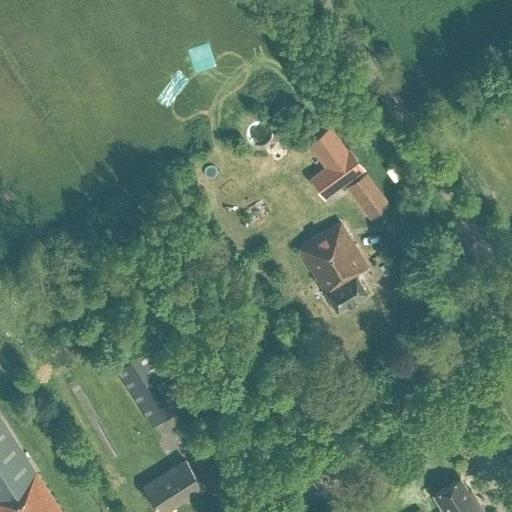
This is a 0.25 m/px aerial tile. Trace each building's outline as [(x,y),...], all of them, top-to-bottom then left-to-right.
[(363,165),(349,146),(346,143),(344,145),(327,122),(303,140),(322,165),(310,174),(324,194),(363,165)] [(290,126),(276,147),(291,157),(304,135),(290,126)] [(343,185),(366,216),(387,201),(363,170),(343,185)] [(297,245),(336,308),(366,290),(354,271),(366,263),(340,219),(297,245)] [(151,422),(179,404),(144,350),(117,367),(151,422)] [(62,511),(35,469),(28,457),(0,414),(0,511),(62,511)] [(202,485),(184,457),(143,483),(153,499),(152,500),(154,503),(155,502),(161,511),(202,485)] [(432,492),(444,511),(443,511),(495,511),(495,510),(492,511),(477,511),(483,509),(468,485),(466,486),(459,475),(432,492)]
